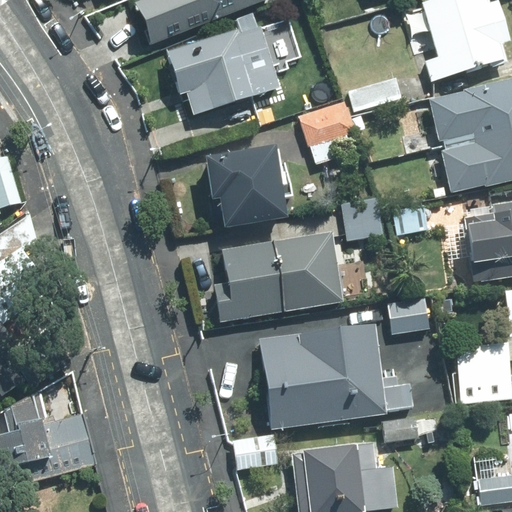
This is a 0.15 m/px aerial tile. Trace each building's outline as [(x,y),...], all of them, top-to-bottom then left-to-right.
[(265,0),(142,0),(134,3),(152,47),(265,0)] [(500,59),(480,0),(434,0),(399,12),(423,84),(500,59)] [(325,2),(300,17),(309,33),(335,18),(325,2)] [(170,55),(189,116),(272,90),(253,29),(170,55)] [(321,73),(285,82),(293,111),(328,102),(321,73)] [(511,177),(511,79),(416,104),(439,195),(511,177)] [(391,81),(340,92),(346,117),(396,106),(391,81)] [(307,148),(350,134),(342,111),(299,125),(307,148)] [(214,232),(281,220),(268,148),(201,160),(214,232)] [(0,215),(0,210),(19,204),(4,159),(0,159),(0,215),(0,216),(0,215)] [(511,199),(454,216),(472,278),(511,266),(511,199)] [(421,206),(387,212),(392,242),(427,236),(425,224),(440,221),(438,207),(422,210),(421,206)] [(340,215),(344,242),(378,237),(374,209),(340,215)] [(339,304),(327,236),(216,255),(228,323),(339,304)] [(0,399),(64,367),(15,271),(0,278),(0,399)] [(511,282),(496,286),(511,360),(511,282)] [(421,328),(419,306),(382,309),(384,332),(421,328)] [(377,412),(356,329),(236,359),(257,442),(377,412)] [(503,397),(495,345),(446,353),(454,405),(503,397)] [(78,424),(39,434),(30,396),(0,403),(0,408),(7,436),(0,437),(0,491),(90,468),(78,424)] [(511,485),(511,484),(511,416),(502,418),(511,485)] [(389,501),(386,448),(262,456),(265,508),(389,501)]
